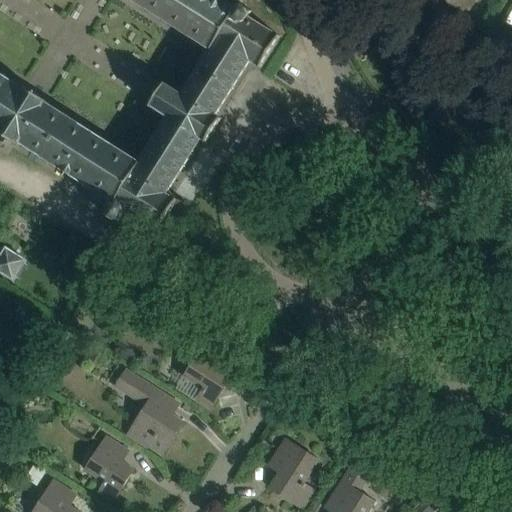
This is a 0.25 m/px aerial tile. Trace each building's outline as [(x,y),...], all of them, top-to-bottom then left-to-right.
[(0,0),(0,133),(2,135),(0,138),(0,141),(8,147),(12,141),(19,146),(20,144),(104,197),(96,209),(119,223),(127,212),(158,231),(177,200),(167,193),(201,139),(206,142),(212,133),(221,119),(216,116),(250,61),(260,68),(280,37),(249,17),(252,12),(242,5),(241,5),(242,0),(225,0),(224,1),(222,0),(0,0)] [(443,0),(449,3),(466,14),(475,0),(443,0)] [(455,17),(434,5),(428,16),(448,28),(455,17)] [(0,272),(14,281),(26,261),(6,248),(0,257),(0,272)] [(228,359),(205,344),(183,377),(202,389),(196,400),(211,410),(232,377),(216,367),(223,357),(227,360),(228,359)] [(180,404),(125,370),(114,388),(145,407),(127,436),(147,449),(149,446),(163,455),(184,422),(168,412),(175,402),(179,405),(180,404)] [(129,452),(106,437),(85,470),(104,482),(97,493),(112,503),(133,470),(118,460),(124,450),(129,453),(129,452)] [(302,509),(314,490),(303,483),(318,460),(285,439),(268,466),(269,467),(272,463),(282,469),(269,488),(302,509)] [(51,478),(62,464),(52,456),(41,470),(51,478)] [(358,456),(342,481),(324,508),(326,509),(328,505),(338,511),(337,511),(368,511),(375,502),(359,492),(375,467),(358,456)] [(76,495),(53,480),(33,511),(78,511),(65,504),(71,494),(76,496),(76,495)] [(413,510),(414,511),(435,511),(443,506),(432,493),(413,510)]
